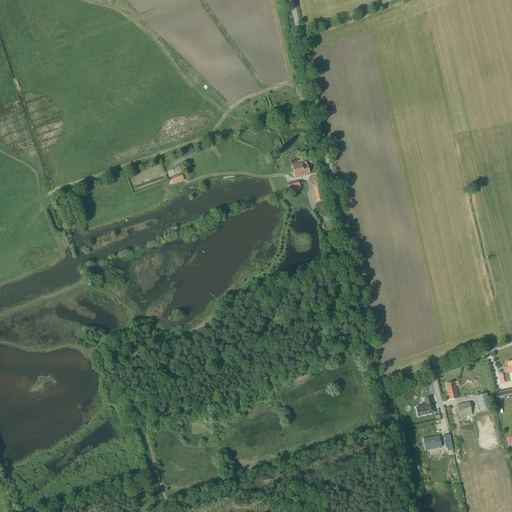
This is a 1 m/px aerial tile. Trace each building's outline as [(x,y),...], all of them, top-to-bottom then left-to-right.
[(302,166),(301,163),(292,165),(295,178),(304,175),(309,174),(307,165),(302,166)] [(173,184),(183,181),(181,175),(171,179),(173,184)] [(289,191),(300,189),(298,181),(287,184),(289,191)] [(322,187),(315,188),(317,201),(325,199),(322,187)] [(503,368),(504,374),(509,373),(510,374),(511,373),(511,361),(507,363),(508,367),(503,368)] [(509,374),(510,374),(509,373),(504,374),(500,375),(501,383),(506,382),(511,381),(509,374)] [(456,390),(454,382),(446,384),(448,392),(446,393),(448,400),(458,398),(457,390),(456,390)] [(487,393),(476,396),(480,411),(491,408),(487,393)] [(417,418),(434,414),(430,398),(423,400),(424,404),(420,405),(420,408),(415,409),(417,418)] [(460,418),(472,415),(469,402),(457,405),(460,418)] [(439,436),(423,439),(426,450),(430,450),(429,448),(440,447),(441,447),(439,436)]
